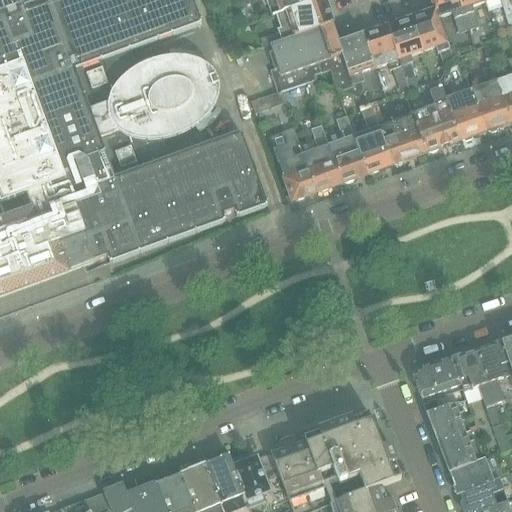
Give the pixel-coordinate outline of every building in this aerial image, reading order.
[(0,0),(0,201),(1,204),(25,196),(31,213),(0,224),(0,298),(107,259),(109,265),(225,223),(223,217),(234,213),(236,219),(267,208),(260,189),(256,177),(257,177),(253,166),(252,166),(241,136),(239,136),(212,145),(212,146),(211,147),(210,145),(198,150),(198,151),(197,152),(196,151),(170,161),(163,143),(174,140),(185,135),(195,129),(205,122),(212,113),(215,108),(218,102),(219,96),(220,89),(219,85),(213,87),(210,80),(216,78),(214,75),(210,70),(205,67),(198,63),(190,60),(182,59),(170,59),(159,61),(147,65),(137,70),(130,52),(157,43),(156,42),(158,41),(158,42),(171,37),(172,36),(173,37),(199,27),(199,26),(201,26),(191,0),(47,0),(46,1),(45,0),(34,4),(33,3),(34,2),(33,0),(32,0),(31,0),(0,0)] [(318,0),(235,0),(237,4),(246,0),(267,0),(266,4),(271,17),(276,15),(318,0)] [(332,25),(323,0),(318,0),(276,15),(281,30),(277,31),(278,34),(261,40),(264,49),(271,46),(271,47),(332,25)] [(468,32),(457,0),(430,0),(435,11),(439,20),(453,16),(459,35),(468,32)] [(486,5),(484,0),(457,0),(468,32),(478,28),(472,10),(486,5)] [(511,25),(511,5),(510,0),(484,0),(486,5),(489,14),(502,9),(508,27),(511,25)] [(439,20),(435,11),(410,20),(423,55),(435,50),(437,57),(441,56),(444,67),(453,62),(449,51),(439,20)] [(423,55),(410,20),(387,28),(406,81),(414,79),(410,66),(413,65),(410,59),(423,55)] [(339,45),(332,25),(271,47),(274,54),(270,55),(275,71),(270,73),(277,95),(281,94),(316,83),(314,78),(324,75),(333,72),(346,67),(339,45)] [(406,81),(387,28),(363,36),(376,71),(388,66),(390,73),(393,72),(398,84),(406,81)] [(376,71),(363,36),(339,45),(346,67),(333,72),(338,89),(361,99),(365,91),(363,85),(365,84),(363,75),(376,71)] [(458,60),(454,50),(449,51),(453,62),(458,60)] [(511,78),(511,79),(498,84),(511,124),(511,61),(507,63),(511,78)] [(493,85),(471,92),(485,134),(488,133),(491,135),(496,133),(498,129),(511,124),(498,84),(494,70),(483,73),(486,82),(492,81),(493,85)] [(427,113),(414,118),(426,153),(428,152),(431,155),(436,153),(438,150),(446,147),(459,143),(442,89),(440,82),(428,86),(435,108),(426,111),(427,113)] [(451,98),(448,87),(442,89),(459,143),(462,142),(465,143),(471,142),(472,138),(485,134),(471,92),(451,98)] [(284,105),(281,94),(277,95),(255,103),(259,115),(284,105)] [(368,134),(354,139),(366,176),(369,175),(373,176),(377,175),(379,171),(392,167),(380,130),(373,110),(362,115),(368,134)] [(426,153),(414,118),(380,130),(392,167),(394,166),(398,167),(402,166),(404,162),(426,153)] [(342,143),(328,148),(341,185),(344,184),(348,185),(352,184),(354,181),(366,176),(354,139),(347,119),(336,123),(342,143)] [(317,152),(302,157),(316,194),(319,194),(322,195),(327,193),(329,190),(341,185),(328,148),(321,128),(310,132),(317,152)] [(295,137),(293,131),(283,135),(287,148),(273,153),(278,165),(292,203),(295,202),(298,203),(303,201),(305,198),(316,194),(302,157),(295,137)] [(511,340),(501,344),(511,377),(511,340)] [(511,377),(501,344),(491,348),(492,348),(477,354),(495,407),(503,404),(496,383),(511,377)] [(495,407),(477,354),(461,359),(461,358),(452,361),(461,388),(463,394),(478,389),(485,411),(486,410),(501,455),(510,451),(508,444),(495,407)] [(461,388),(452,361),(416,373),(413,380),(421,401),(440,395),(461,388)] [(439,410),(436,402),(423,406),(426,414),(439,410)] [(464,420),(457,403),(439,410),(426,414),(438,444),(465,434),(460,421),(464,420)] [(369,416),(335,428),(304,440),(324,493),(329,508),(382,488),(401,481),(388,447),(381,450),(369,416)] [(468,433),(465,434),(438,444),(448,473),(476,462),(471,450),(474,449),(468,433)] [(324,493),(304,440),(270,452),(271,456),(263,459),(273,483),(279,480),(289,506),(324,493)] [(229,456),(204,466),(220,511),(233,511),(247,507),(246,504),(232,464),(229,456)] [(247,458),(232,464),(246,504),(262,498),(264,504),(271,502),(265,486),(273,483),(263,459),(257,461),(257,459),(249,462),(247,458)] [(483,460),(476,462),(448,473),(457,497),(461,496),(492,484),(492,483),(483,460)] [(188,471),(188,472),(180,475),(193,511),(220,511),(204,466),(203,466),(202,465),(201,464),(200,463),(198,463),(196,463),(193,463),(192,464),(191,465),(190,466),(189,467),(188,468),(188,470),(188,471)] [(193,511),(180,475),(156,485),(166,511),(193,511)] [(498,481),(492,483),(492,484),(461,496),(464,504),(461,505),(462,508),(462,510),(463,511),(462,511),(484,511),(507,504),(498,481)] [(134,491),(131,485),(82,504),(87,511),(127,511),(132,509),(133,511),(166,511),(156,485),(141,491),(140,489),(134,491)] [(390,511),(382,488),(329,508),(330,511),(390,511)]
